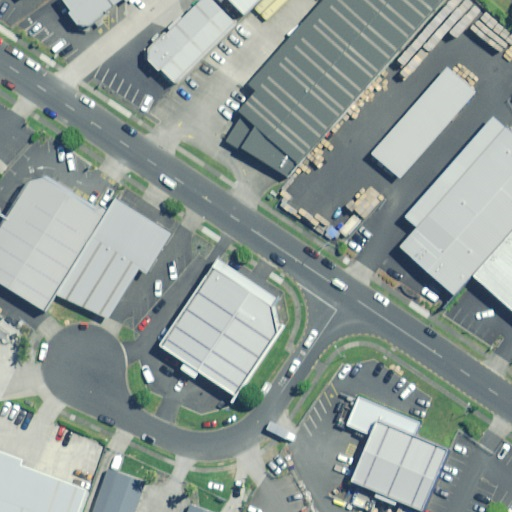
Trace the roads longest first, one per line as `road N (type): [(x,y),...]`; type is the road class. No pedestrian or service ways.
road 1 (residential): [(349,288),(0,56)]
road 2 (residential): [(349,288),(259,425),(222,445),(185,445),(118,407),(80,355)]
road 3 (residential): [(511,398),(349,288)]
